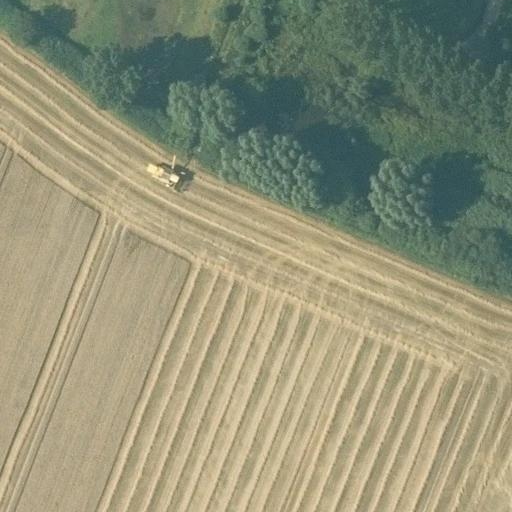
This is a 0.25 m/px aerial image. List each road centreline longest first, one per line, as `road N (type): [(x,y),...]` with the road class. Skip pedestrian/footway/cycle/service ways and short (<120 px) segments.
road 1 (unclassified): [(511,104),(351,0)]
road 2 (track): [(237,0),(195,163)]
